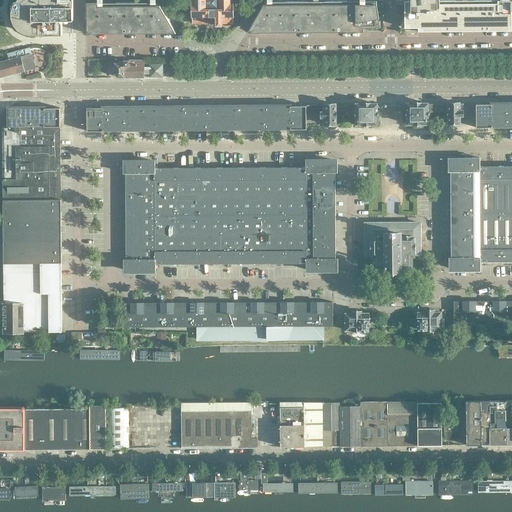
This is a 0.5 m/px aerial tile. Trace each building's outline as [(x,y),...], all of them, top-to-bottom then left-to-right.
[(73,19),(73,0),(17,0),(15,3),(12,10),(12,17),(15,23),(19,29),(26,32),(32,33),(62,33),(62,26),(67,26),(67,19),(73,19)] [(128,29),(128,3),(116,3),(116,6),(103,6),(102,0),(97,0),(93,0),(93,6),(86,6),(86,30),(87,30),(87,33),(95,33),(95,30),(128,29)] [(174,29),(160,5),(159,5),(156,5),(155,0),(150,0),(150,5),(137,6),(137,2),(128,3),(128,29),(174,29)] [(233,17),(233,3),(230,3),(230,0),(192,0),(192,4),(191,4),(191,17),(192,17),(192,23),(216,23),(216,26),(222,25),(222,23),(232,23),(232,17),(233,17)] [(376,28),(376,4),(370,4),(370,1),(365,1),(365,0),(359,0),(360,4),(347,4),(347,1),(334,1),(325,1),(325,4),(318,4),(318,0),(313,0),(313,4),(307,4),(307,1),(300,1),(285,1),(285,4),(272,4),(272,0),(267,0),(267,4),(264,5),(263,5),(249,29),(376,28)] [(511,30),(511,10),(511,0),(500,0),(475,0),(475,3),(455,3),(455,0),(440,0),(439,0),(414,0),(404,0),(404,27),(503,27),(503,30),(511,30)] [(0,77),(35,68),(32,55),(30,48),(18,51),(20,57),(0,62),(0,77)] [(163,77),(162,64),(149,64),(149,67),(143,67),(143,61),(123,61),(123,63),(114,63),(114,74),(118,77),(143,77),(143,74),(149,74),(149,77),(163,77)] [(429,122),(429,111),(448,111),(448,104),(427,104),(427,103),(407,103),(407,123),(427,123),(427,122),(429,122)] [(462,116),(462,111),(463,111),(463,103),(459,103),(448,103),(448,104),(448,111),(448,123),(459,123),(459,116),(462,116)] [(491,127),(491,103),(480,103),(480,104),(475,104),(476,128),(491,127)] [(506,127),(506,103),(491,103),(491,127),(506,127)] [(335,124),(335,105),(335,104),(324,104),(324,105),(307,105),(306,105),(306,112),(321,112),(322,117),(324,117),(324,124),(335,124)] [(376,124),(376,107),(376,104),(356,104),(356,105),(356,111),(356,116),(356,124),(376,124)] [(197,130),(196,106),(192,106),(192,105),(183,106),(183,130),(197,130)] [(210,130),(210,105),(200,105),(200,106),(196,106),(197,130),(210,130)] [(223,130),(223,105),(210,105),(210,130),(223,130)] [(237,130),(236,105),(223,105),(223,130),(237,130)] [(250,130),(250,105),(236,105),(237,130),(250,130)] [(264,130),(263,105),(250,105),(250,130),(264,130)] [(277,129),(277,105),(263,105),(264,130),(277,129)] [(290,129),(290,105),(277,105),(277,129),(290,129)] [(306,129),(306,106),(302,106),(302,105),(290,105),(290,129),(306,129)] [(103,131),(102,106),(91,106),(91,108),(87,108),(87,131),(103,131)] [(116,131),(116,106),(102,106),(103,131),(116,131)] [(130,131),(129,106),(116,106),(116,131),(130,131)] [(143,131),(143,106),(129,106),(130,131),(143,131)] [(183,130),(183,106),(143,106),(143,131),(183,130)] [(60,127),(60,109),(60,108),(56,108),(56,107),(8,107),(8,127),(10,127),(60,127)] [(61,199),(60,127),(10,127),(10,136),(2,136),(3,200),(61,199)] [(10,136),(10,127),(8,127),(2,127),(2,136),(10,136)] [(480,214),(479,166),(479,157),(472,157),(472,160),(450,160),(450,258),(480,258),(480,214)] [(155,173),(155,168),(155,161),(125,162),(125,173),(155,173)] [(335,171),(335,161),(305,161),(305,167),(305,172),(335,171)] [(501,214),(501,166),(479,166),(480,214),(501,214)] [(511,213),(511,166),(501,166),(501,214),(511,213)] [(241,215),(241,167),(219,168),(219,216),(241,215)] [(262,215),(262,167),(241,167),(241,215),(262,215)] [(284,215),(284,167),(262,167),(262,215),(284,215)] [(305,182),(305,172),(305,167),(284,167),(284,215),(305,215),(305,204),(305,193),(305,182)] [(176,216),(176,168),(155,168),(155,173),(155,183),(155,194),(155,205),(155,216),(176,216)] [(198,216),(198,168),(176,168),(176,216),(198,216)] [(219,216),(219,168),(198,168),(198,216),(219,216)] [(335,182),(335,171),(305,172),(305,182),(335,182)] [(155,183),(155,173),(125,173),(125,184),(155,183)] [(335,193),(335,182),(305,182),(305,193),(335,193)] [(155,194),(155,183),(125,184),(125,194),(155,194)] [(335,204),(335,193),(305,193),(305,204),(335,204)] [(155,205),(155,194),(125,194),(125,205),(155,205)] [(61,263),(61,222),(61,199),(3,200),(3,263),(61,263)] [(335,215),(335,204),(305,204),(305,215),(335,215)] [(155,216),(155,205),(125,205),(125,216),(155,216)] [(511,261),(511,213),(501,214),(501,262),(511,261)] [(501,262),(501,214),(480,214),(480,258),(480,262),(501,262)] [(241,263),(241,215),(219,216),(220,264),(241,263)] [(263,263),(262,215),(241,215),(241,263),(263,263)] [(284,263),(284,215),(262,215),(263,263),(284,263)] [(305,237),(305,226),(305,215),(284,215),(284,263),(306,263),(306,259),(306,248),(305,237)] [(335,226),(335,215),(305,215),(305,226),(335,226)] [(155,227),(155,216),(125,216),(125,227),(155,227)] [(177,264),(176,216),(155,216),(155,227),(155,237),(155,248),(155,259),(155,264),(177,264)] [(198,264),(198,216),(176,216),(177,264),(198,264)] [(220,264),(219,216),(198,216),(198,264),(220,264)] [(420,255),(419,241),(419,223),(365,223),(365,256),(371,255),(371,256),(374,256),(374,267),(374,271),(400,271),(400,275),(411,274),(411,267),(412,267),(411,256),(414,256),(414,255),(420,255)] [(335,237),(335,231),(335,226),(305,226),(305,237),(335,237)] [(155,237),(155,227),(125,227),(126,238),(155,237)] [(155,248),(155,237),(126,238),(126,248),(155,248)] [(335,248),(335,237),(305,237),(306,248),(335,248)] [(155,259),(155,248),(126,248),(126,259),(155,259)] [(335,259),(335,248),(306,248),(306,259),(335,259)] [(480,271),(480,262),(480,258),(450,258),(451,269),(473,269),(473,271),(480,271)] [(155,270),(155,264),(155,259),(126,259),(126,270),(155,270)] [(335,269),(335,259),(306,259),(306,263),(306,270),(335,269)] [(62,331),(62,293),(61,263),(3,263),(4,306),(0,306),(0,328),(4,328),(4,332),(23,333),(23,332),(62,331)] [(389,288),(389,278),(379,278),(379,288),(389,288)] [(511,324),(511,300),(499,301),(499,325),(511,324)] [(469,325),(468,301),(453,301),(453,325),(469,325)] [(484,325),(484,301),(468,301),(469,325),(484,325)] [(499,325),(499,301),(484,301),(484,325),(499,325)] [(212,327),(212,302),(197,303),(197,327),(212,327)] [(227,326),(227,302),(212,302),(212,327),(227,326)] [(242,326),(242,302),(227,302),(227,326),(242,326)] [(257,326),(257,302),(242,302),(242,326),(257,326)] [(272,326),(272,302),(257,302),(257,326),(272,326)] [(287,326),(287,302),(272,302),(272,326),(287,326)] [(302,326),(302,302),(287,302),(287,326),(302,326)] [(317,326),(317,302),(302,302),(302,326),(317,326)] [(333,326),(332,314),(332,302),(317,302),(317,326),(333,326)] [(137,327),(137,303),(121,303),(121,327),(137,327)] [(152,327),(152,303),(137,303),(137,327),(152,327)] [(167,327),(167,303),(152,303),(152,327),(167,327)] [(182,327),(182,303),(167,303),(167,327),(182,327)] [(197,327),(197,303),(182,303),(182,327),(197,327)] [(441,328),(441,313),(441,312),(434,312),(434,310),(425,311),(425,313),(418,313),(418,321),(419,321),(419,329),(426,329),(431,329),(434,329),(434,328),(441,328)] [(368,321),(368,313),(361,313),(360,312),(352,312),(352,313),(345,314),(346,330),(353,330),(361,330),(368,330),(368,321)] [(207,327),(198,327),(198,339),(208,339),(207,327)] [(217,327),(207,327),(208,339),(218,339),(217,327)] [(227,327),(217,327),(218,339),(228,339),(227,327)] [(237,327),(227,327),(228,339),(238,339),(237,327)] [(247,327),(237,327),(238,339),(248,339),(247,327)] [(287,327),(247,327),(248,339),(288,339),(287,327)] [(297,327),(287,327),(288,339),(298,339),(297,327)] [(307,327),(297,327),(298,339),(308,339),(307,327)] [(323,327),(307,327),(308,339),(323,339),(323,327)] [(511,345),(498,346),(498,359),(511,359),(511,345)] [(5,350),(5,360),(45,361),(46,352),(5,350)] [(80,350),(80,361),(120,362),(121,351),(80,350)] [(180,351),(139,351),(139,362),(180,361),(180,351)] [(387,446),(387,416),(387,402),(360,401),(360,405),(361,446),(387,446)] [(417,415),(417,411),(417,401),(387,402),(387,416),(387,446),(417,445),(417,415)] [(340,430),(339,406),(339,402),(322,402),(280,403),(280,447),(323,446),(322,430),(331,430),(340,430)] [(251,438),(251,403),(181,403),(181,448),(251,447),(251,438)] [(106,449),(105,405),(89,405),(89,408),(90,449),(106,449)] [(361,446),(360,405),(339,406),(340,430),(331,430),(331,446),(361,446)] [(0,448),(24,449),(24,409),(24,407),(0,407),(0,448)] [(90,449),(89,408),(25,409),(26,449),(90,449)] [(129,447),(128,408),(106,408),(107,448),(129,447)] [(239,480),(239,490),(259,490),(259,480),(239,480)] [(406,480),(406,495),(433,495),(433,480),(406,480)] [(439,480),(439,496),(474,495),(473,480),(439,480)] [(511,480),(478,481),(478,493),(511,492),(511,480)] [(341,481),(341,494),(371,494),(371,481),(341,481)] [(152,483),(152,493),(183,493),(183,482),(152,483)] [(185,482),(185,499),(214,498),(213,482),(185,482)] [(214,483),(215,499),(237,498),(236,482),(214,483)] [(299,482),(299,493),(338,493),(338,482),(299,482)] [(120,484),(120,500),(150,500),(150,483),(120,484)] [(263,483),(263,493),(294,493),(293,483),(263,483)] [(374,484),(374,496),(403,495),(403,483),(374,484)] [(70,486),(70,496),(116,496),(116,486),(70,486)] [(14,487),(14,499),(38,499),(38,487),(14,487)] [(42,487),(42,502),(66,502),(66,487),(42,487)] [(0,488),(0,501),(10,501),(10,488),(0,488)]
